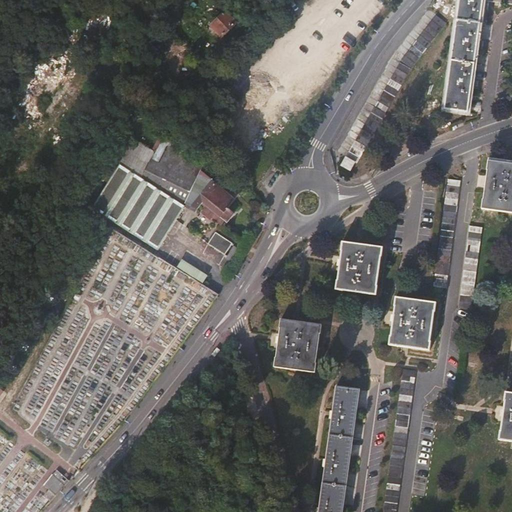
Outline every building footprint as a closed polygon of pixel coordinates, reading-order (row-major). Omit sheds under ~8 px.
[(154,23),(168,0),(167,0),(154,0),(146,18),(149,19),(154,23)] [(482,0),(459,0),(457,21),(479,24),(482,2),(482,0)] [(116,11),(98,2),(91,17),(108,26),(116,11)] [(236,24),(225,13),(212,26),(222,37),(236,24)] [(357,163),(411,68),(447,21),(437,14),(400,62),(346,157),(355,162),(357,163)] [(126,21),(117,18),(108,41),(129,50),(136,32),(124,27),(126,21)] [(156,38),(162,27),(154,23),(149,19),(142,32),(140,31),(132,50),(147,57),(156,38)] [(479,24),(457,21),(451,62),(474,65),(479,24)] [(474,65),(451,62),(446,110),(467,112),(474,65)] [(52,72),(25,113),(37,120),(64,80),(52,72)] [(185,203),(200,172),(203,164),(171,148),(178,134),(167,129),(150,161),(135,153),(127,169),(184,206),(185,203)] [(350,170),(355,162),(346,157),(341,165),(350,170)] [(511,164),(489,162),(486,183),(483,209),(511,212),(511,164)] [(157,250),(184,207),(184,206),(127,169),(119,165),(92,209),(157,250)] [(228,209),(211,194),(217,187),(200,172),(185,203),(197,210),(202,204),(207,208),(214,214),(226,224),(234,215),(228,209)] [(460,181),(448,179),(433,286),(446,288),(460,181)] [(234,201),(217,187),(211,194),(228,209),(234,201)] [(209,220),(214,214),(207,208),(202,214),(209,220)] [(458,308),(471,310),(482,228),(470,227),(458,308)] [(232,244),(215,233),(208,245),(224,255),(232,244)] [(382,248),(343,242),(340,267),(337,290),(375,295),(382,248)] [(239,250),(233,247),(226,259),(231,263),(239,250)] [(204,284),(208,275),(180,262),(176,270),(204,284)] [(435,303),(397,298),(393,325),(390,345),(429,350),(435,303)] [(320,326),(282,320),(278,344),(275,368),(314,374),(320,326)] [(403,370),(383,511),(395,511),(415,372),(403,370)] [(337,388),(318,511),(342,511),(359,390),(337,388)] [(511,393),(506,393),(503,415),(500,439),(511,441),(511,393)] [(57,496),(67,479),(54,471),(44,488),(57,496)]
